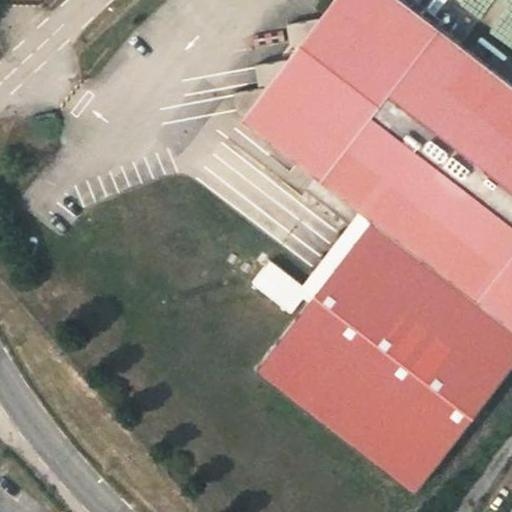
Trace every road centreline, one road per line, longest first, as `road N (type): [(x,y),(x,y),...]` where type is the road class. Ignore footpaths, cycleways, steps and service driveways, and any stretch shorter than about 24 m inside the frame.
road 1 (tertiary): [(0,368),(34,423),(113,511)]
road 2 (unclassified): [(0,90),(93,0)]
